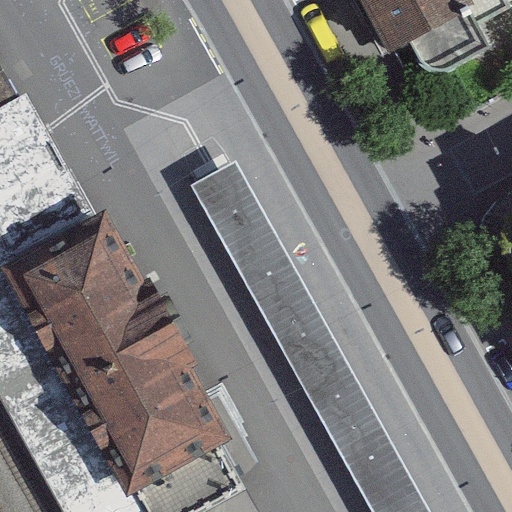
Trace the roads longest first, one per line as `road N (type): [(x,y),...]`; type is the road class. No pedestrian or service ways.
road 1 (primary): [(361,225),(511,496)]
road 2 (primary): [(235,0),(361,225)]
road 3 (residential): [(361,225),(511,139)]
